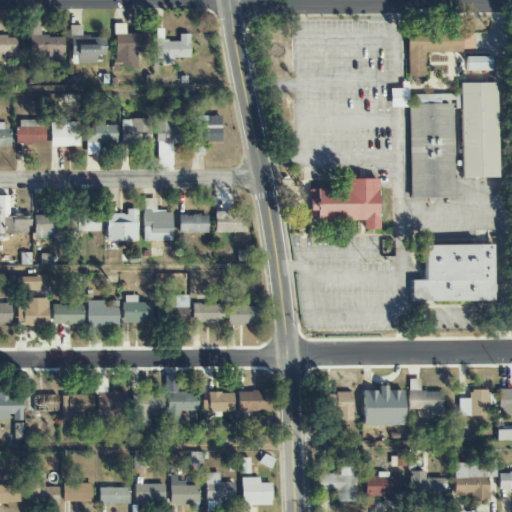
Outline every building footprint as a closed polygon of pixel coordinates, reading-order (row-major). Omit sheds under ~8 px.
[(40,22),(29,22),(28,65),(62,65),(62,37),(39,37),(40,22)] [(104,55),(104,36),(81,37),(80,25),(70,26),(71,64),(95,64),(95,56),(104,55)] [(173,58),(189,58),(188,34),(178,34),(178,41),(162,41),(162,29),(154,29),(154,63),(173,63),(173,58)] [(459,31),(406,33),(407,78),(424,77),(423,53),(460,53),(459,31)] [(136,66),(136,52),(149,52),(148,34),(117,34),(117,66),(136,66)] [(16,36),(0,36),(0,60),(2,60),(2,55),(15,56),(16,36)] [(464,72),(490,71),(489,56),(464,57),(464,72)] [(494,83),(458,84),(458,95),(443,95),(443,100),(452,100),(452,109),(458,109),(459,178),(495,178),(494,83)] [(450,199),(449,104),(406,105),(407,199),(450,199)] [(78,147),(78,123),(65,123),(65,116),(49,116),(50,147),(78,147)] [(220,116),(194,116),(193,143),(220,143),(220,116)] [(44,119),(15,120),(16,145),(45,144),(44,119)] [(120,119),(120,144),(150,145),(150,120),(120,119)] [(155,119),(154,143),(185,144),(185,126),(172,126),(172,119),(155,119)] [(85,129),(85,154),(98,154),(98,143),(116,143),(115,126),(103,126),(103,120),(93,120),(93,128),(85,129)] [(0,147),(8,148),(9,123),(0,122),(0,147)] [(375,179),(337,179),(337,189),(307,189),(307,221),(361,221),(361,230),(375,230),(375,179)] [(142,241),(171,241),(170,212),(155,212),(155,199),(142,199),(142,241)] [(136,242),(136,210),(126,209),(125,215),(105,214),(104,242),(136,242)] [(98,233),(97,212),(71,213),(72,234),(98,233)] [(244,232),(243,212),(213,213),(214,233),(244,232)] [(3,234),(28,234),(28,216),(3,215),(3,234)] [(33,239),(55,239),(55,216),(33,215),(33,239)] [(177,216),(177,234),(207,233),(206,215),(177,216)] [(490,301),(490,244),(421,246),(422,280),(409,281),(409,302),(490,301)] [(236,261),(246,261),(246,251),(236,251),(236,261)] [(38,290),(38,277),(15,278),(16,291),(38,290)] [(187,318),(187,296),(166,295),(166,317),(187,318)] [(122,323),(151,323),(150,303),(136,303),(136,296),(122,296),(122,323)] [(47,299),(18,298),(17,325),(47,325),(47,299)] [(86,301),(86,326),(117,326),(117,301),(107,301),(86,301)] [(0,303),(0,324),(10,324),(10,303),(0,303)] [(191,323),(222,324),(223,305),(191,304),(191,323)] [(51,325),(82,324),(82,305),(50,306),(51,325)] [(226,307),(227,325),(257,324),(257,306),(226,307)] [(105,379),(95,379),(95,421),(110,421),(110,416),(123,416),(124,392),(105,392),(105,379)] [(419,380),(407,379),(407,410),(428,410),(428,414),(440,415),(441,392),(419,391),(419,380)] [(361,391),(362,426),(402,425),(402,391),(386,391),(385,386),(376,387),(376,391),(361,391)] [(487,390),(468,390),(468,399),(458,399),(458,416),(487,417),(487,390)] [(511,414),(511,390),(496,391),(497,415),(511,414)] [(235,411),(265,412),(266,392),(236,391),(235,411)] [(201,400),(201,413),(232,412),(232,392),(207,393),(207,400),(201,400)] [(196,411),(196,393),(166,393),(166,428),(179,428),(178,411),(196,411)] [(351,393),(327,393),(326,421),(350,422),(351,393)] [(56,394),(26,394),(25,412),(56,412),(56,394)] [(161,394),(133,395),(133,426),(150,425),(149,421),(162,421),(161,394)] [(81,421),(81,414),(91,414),(90,395),(60,396),(61,421),(81,421)] [(0,396),(0,415),(21,416),(21,396),(0,396)] [(511,430),(496,430),(496,441),(511,440),(511,430)] [(452,496),(468,496),(468,502),(487,501),(486,478),(495,477),(494,463),(452,464),(452,496)] [(57,487),(43,487),(43,471),(33,471),(33,478),(26,478),(25,503),(57,504),(57,487)] [(424,478),(424,472),(410,471),(410,498),(441,499),(441,479),(424,478)] [(363,508),(371,508),(372,497),(386,497),(386,500),(397,500),(397,478),(387,478),(387,472),(376,472),(376,477),(363,477),(363,508)] [(218,473),(205,473),(204,509),(219,509),(219,501),(233,501),(233,483),(218,483),(218,473)] [(511,473),(498,473),(497,489),(511,489),(511,473)] [(353,502),(353,475),(316,475),(316,492),(335,492),(335,502),(353,502)] [(197,505),(198,484),(176,484),(176,476),(169,476),(168,504),(197,505)] [(62,502),(90,502),(91,484),(62,483),(62,502)] [(134,503),(163,503),(163,484),(134,484),(134,503)] [(0,502),(21,503),(21,486),(0,485),(0,502)] [(128,487),(97,488),(97,505),(128,505),(128,487)]
